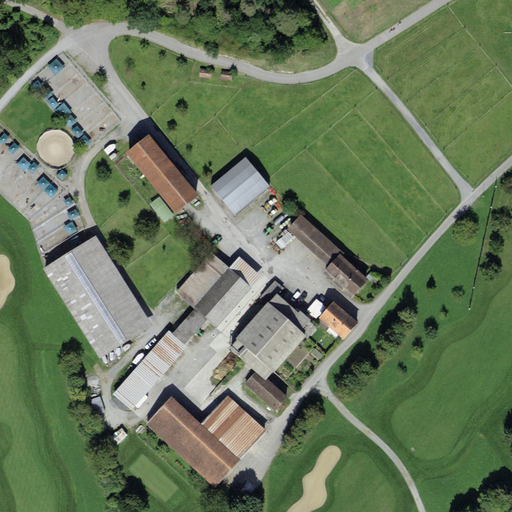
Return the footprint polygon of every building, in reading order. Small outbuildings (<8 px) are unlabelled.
[(211,71),(200,70),(200,78),(211,78),(211,71)] [(233,73),(221,72),(221,80),(232,81),(233,73)] [(95,128),(88,135),(96,143),(103,135),(95,128)] [(148,135),(125,154),(173,215),(196,196),(148,135)] [(245,158),(211,185),(236,215),(266,191),(270,188),(245,158)] [(342,253),(302,216),(299,220),(289,230),(329,267),(340,254),(342,253)] [(96,237),(43,271),(100,360),(153,326),(96,237)] [(195,308),(230,268),(210,251),(175,291),(195,308)] [(368,280),(340,254),(329,267),(323,273),(352,298),(353,296),(368,280)] [(264,277),(239,257),(230,268),(195,308),(194,311),(173,335),(183,344),(204,321),(215,331),(264,277)] [(274,281),(263,294),(269,300),(281,286),(274,281)] [(297,311),(276,293),(228,348),(256,373),(265,381),(306,335),(308,337),(317,327),(310,321),(311,320),(299,309),(297,311)] [(358,322),(334,301),(319,317),(344,338),(358,322)] [(168,331),(113,395),(131,411),(187,347),(183,344),(173,335),(168,331)] [(265,381),(256,373),(245,386),(276,412),(287,400),(265,381)] [(203,424),(173,397),(147,425),(215,487),(241,459),(203,424)] [(265,432),(228,397),(203,424),(241,459),(265,432)]
